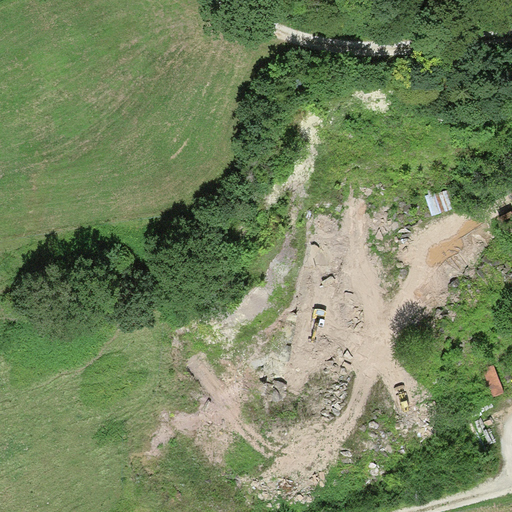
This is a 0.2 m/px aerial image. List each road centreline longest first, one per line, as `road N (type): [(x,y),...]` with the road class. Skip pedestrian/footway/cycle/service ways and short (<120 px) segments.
road 1 (track): [(223,0),(281,32),(318,41),(400,49),(511,33)]
road 2 (track): [(511,203),(469,228),(354,376)]
road 3 (track): [(511,105),(408,123),(346,147)]
